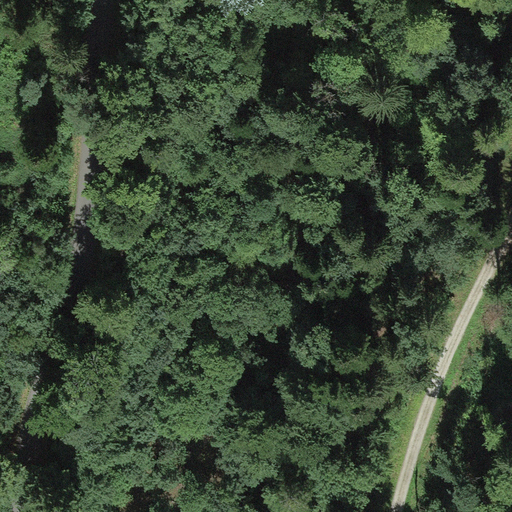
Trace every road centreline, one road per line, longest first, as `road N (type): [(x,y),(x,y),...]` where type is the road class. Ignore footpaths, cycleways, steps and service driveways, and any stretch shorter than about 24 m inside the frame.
road 1 (unclassified): [(102,0),(102,189),(32,424),(22,511)]
road 2 (track): [(391,511),(416,415),(449,334),(511,226)]
